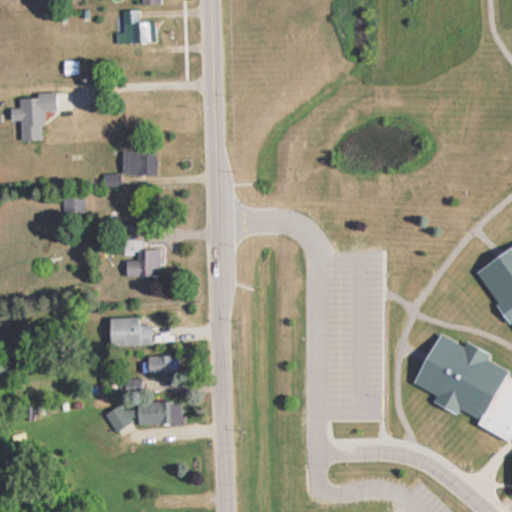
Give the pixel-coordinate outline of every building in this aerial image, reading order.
[(152,22),(137,22),(137,10),(120,10),(121,44),(152,43),(152,22)] [(155,175),(154,150),(119,151),(119,174),(101,174),(101,186),(118,186),(118,175),(155,175)] [(120,226),(121,258),(122,258),(122,276),(158,275),(158,248),(139,249),(139,226),(120,226)] [(511,238),(469,276),(511,325),(511,373),(434,330),(413,369),(409,384),(511,440),(511,453),(506,455),(511,488),(511,238)] [(104,344),(149,344),(148,317),(104,317),(104,344)] [(143,354),(143,373),(172,373),(172,354),(143,354)] [(133,423),(179,421),(178,399),(133,401),(133,407),(106,408),(107,426),(133,425),(133,423)]
